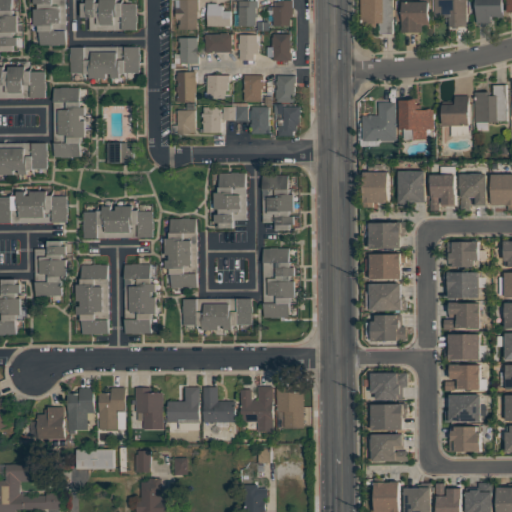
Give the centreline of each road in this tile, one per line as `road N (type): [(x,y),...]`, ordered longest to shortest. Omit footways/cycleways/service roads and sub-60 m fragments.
road 1 (tertiary): [(334,0),(341,511)]
road 2 (residential): [(64,363),(339,358)]
road 3 (residential): [(336,67),(437,66),(511,48)]
road 4 (residential): [(158,154),(335,155)]
road 5 (residential): [(155,0),(158,154)]
road 6 (residential): [(255,155),(255,293)]
